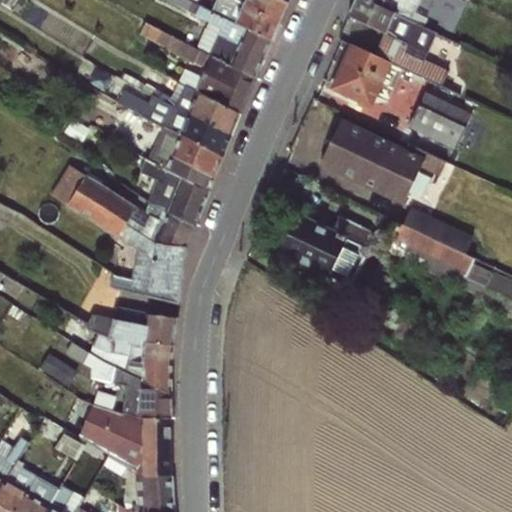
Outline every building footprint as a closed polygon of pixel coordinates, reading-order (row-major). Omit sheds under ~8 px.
[(256,78),(272,41),(212,11),(190,0),(164,0),(213,25),(200,51),(213,57),(229,66),(256,78)] [(272,41),(281,23),(233,0),(217,0),(212,11),(272,41)] [(289,5),(278,0),(233,0),(281,23),(289,5)] [(411,20),(367,0),(356,0),(349,14),(348,16),(384,33),(374,54),(390,62),(442,87),(449,71),(426,60),(439,34),(419,24),(411,20)] [(367,0),(411,20),(420,0),(367,0)] [(374,54),(354,44),(334,86),(370,103),(390,62),(374,54)] [(240,115),(256,78),(229,66),(213,57),(196,95),(240,115)] [(240,115),(196,95),(184,88),(174,109),(167,106),(166,110),(231,137),(240,115)] [(117,114),(122,103),(113,100),(108,111),(117,114)] [(151,100),(149,104),(162,109),(163,105),(151,100)] [(231,137),(166,110),(162,109),(149,104),(146,113),(122,103),(117,114),(142,125),(223,157),(231,137)] [(466,126),(419,103),(408,126),(455,148),(466,126)] [(421,159),(341,120),(322,160),(401,199),(421,159)] [(209,192),(223,157),(142,125),(127,160),(137,164),(209,192)] [(209,192),(137,164),(133,175),(161,187),(153,209),(195,226),(209,192)] [(179,304),(187,247),(156,244),(124,229),(135,209),(69,166),(50,196),(141,253),(135,281),(117,277),(110,289),(179,304)] [(140,201),(135,209),(124,229),(156,244),(187,247),(195,226),(153,209),(150,208),(140,201)] [(398,221),(447,244),(455,228),(406,204),(398,221)] [(370,230),(340,216),(334,229),(315,221),(311,219),(307,219),(303,219),(298,220),(295,224),(282,245),(283,251),(284,255),(288,259),(307,269),(307,272),(308,274),(308,276),(309,277),(311,278),(313,279),(315,280),(317,280),(319,280),(320,280),(322,280),(324,279),(337,285),(349,282),(362,258),(359,249),(370,230)] [(447,244),(398,221),(390,238),(392,239),(386,250),(511,309),(511,281),(473,263),(476,258),(447,244)] [(109,338),(173,346),(177,318),(148,315),(117,308),(109,338)] [(101,361),(122,371),(171,395),(171,362),(173,346),(109,338),(95,336),(86,352),(101,361)] [(171,395),(122,371),(118,380),(123,383),(111,407),(137,419),(171,419),(171,395)] [(71,387),(64,400),(78,408),(84,395),(71,387)] [(19,405),(0,393),(0,408),(13,416),(19,405)] [(171,439),(171,419),(137,419),(111,407),(84,395),(78,408),(77,410),(114,428),(138,440),(171,439)] [(56,442),(62,430),(40,417),(34,428),(56,442)] [(145,478),(171,476),(171,439),(138,440),(114,428),(106,443),(90,434),(85,443),(107,456),(145,478)] [(85,443),(62,430),(56,442),(55,444),(77,457),(85,443)] [(22,449),(26,443),(17,438),(14,444),(22,449)] [(0,488),(16,461),(22,449),(14,444),(5,460),(0,456),(0,451),(2,447),(0,445),(0,488)] [(124,506),(124,508),(125,511),(131,510),(131,511),(174,511),(171,476),(145,478),(107,456),(102,466),(126,479),(135,482),(137,504),(124,506)] [(0,511),(16,511),(38,473),(16,461),(0,488),(0,511)] [(46,511),(61,486),(38,473),(16,511),(46,511)] [(74,511),(78,506),(84,496),(62,483),(61,486),(46,511),(74,511)] [(92,511),(102,495),(89,488),(84,496),(78,506),(87,511),(92,511)]
